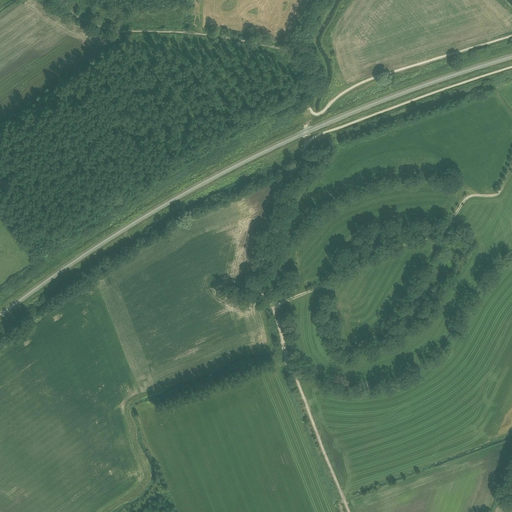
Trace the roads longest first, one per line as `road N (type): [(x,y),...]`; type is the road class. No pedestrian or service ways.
road 1 (track): [(274,306),(261,292),(260,267),(306,144),(511,66)]
road 2 (track): [(274,306),(441,234),(466,196),(498,192),(511,161)]
road 3 (track): [(51,0),(121,31),(288,50)]
road 4 (track): [(348,511),(274,306)]
